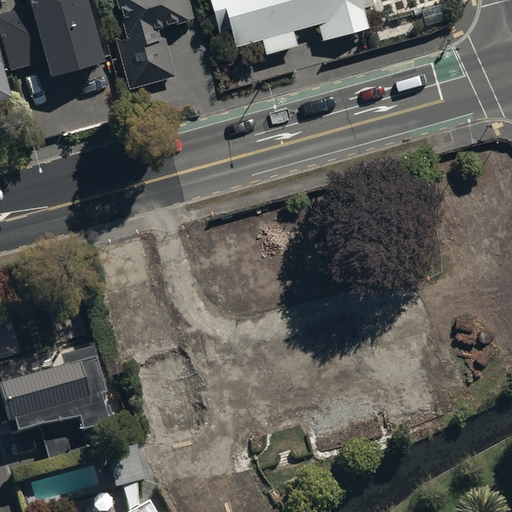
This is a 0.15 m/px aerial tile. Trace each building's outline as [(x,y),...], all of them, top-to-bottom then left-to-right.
[(29,0),(30,1),(0,9),(0,31),(10,65),(45,55),(48,67),(104,51),(88,0),(29,0)] [(128,85),(175,72),(162,21),(193,12),(189,0),(117,0),(125,30),(114,33),(128,85)] [(230,23),(234,41),(260,34),(264,49),(296,40),(292,26),(316,19),(321,36),(368,24),(361,0),(210,0),(217,27),(230,23)] [(0,53),(0,92),(10,90),(0,53)] [(176,340),(158,275),(103,290),(121,356),(176,340)] [(269,423),(305,413),(312,439),(335,433),(378,422),(373,404),(381,402),(387,425),(447,409),(433,357),(374,373),(377,381),(369,383),(349,307),(305,319),(310,337),(288,343),(286,338),(251,348),(253,355),(238,359),(247,394),(261,391),(269,423)] [(60,359),(0,374),(0,377),(10,415),(13,414),(16,424),(38,419),(47,456),(82,447),(77,428),(108,420),(100,389),(104,388),(92,341),(57,350),(60,359)] [(219,420),(143,441),(148,463),(160,483),(240,462),(235,445),(249,441),(240,403),(216,409),(219,420)] [(156,511),(146,494),(116,511),(156,511)]
